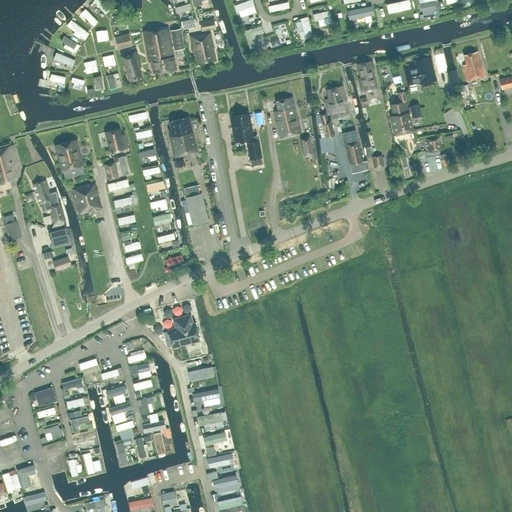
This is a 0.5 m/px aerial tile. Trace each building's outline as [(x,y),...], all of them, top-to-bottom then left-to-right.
[(102,15),(107,10),(97,0),(92,0),(90,2),(102,15)] [(233,13),(251,6),(249,0),(248,0),(231,6),(233,13)] [(385,3),(386,10),(403,7),(402,0),(385,3)] [(265,7),(266,13),(286,8),(285,2),(265,7)] [(186,4),(172,8),(174,14),(188,10),(186,4)] [(368,6),(352,9),(354,22),(363,20),(361,14),(369,13),(368,6)] [(78,15),(91,26),(95,21),(82,10),(78,15)] [(337,19),(347,17),(345,10),(335,12),(337,19)] [(311,21),(327,18),(326,11),(309,14),(311,21)] [(297,33),(299,40),(309,37),(304,17),(297,19),(301,32),(297,33)] [(181,21),(183,28),(194,26),(192,18),(181,21)] [(68,20),(64,26),(72,32),(70,34),(79,42),(86,34),(68,20)] [(214,20),(201,22),(202,30),(215,28),(214,20)] [(171,29),(174,50),(186,49),(184,36),(183,36),(182,27),(171,29)] [(251,43),(253,50),(286,41),(283,31),(274,34),(275,38),(262,42),(258,27),(241,31),(245,45),(251,43)] [(175,69),(168,28),(144,32),(148,59),(151,59),(154,72),(175,69)] [(104,31),(95,33),(96,42),(106,40),(104,31)] [(117,49),(132,45),(129,33),(114,36),(117,49)] [(200,64),(215,60),(213,48),(210,33),(191,37),(194,55),(197,54),(200,64)] [(62,38),(59,49),(74,53),(77,42),(62,38)] [(486,79),(478,46),(464,50),(470,69),(459,72),(460,77),(457,77),(462,94),(469,93),(464,76),(471,73),(474,82),(486,79)] [(122,55),(130,80),(141,76),(138,64),(140,64),(136,50),(122,55)] [(438,52),(431,53),(432,64),(439,63),(438,52)] [(53,53),(50,60),(69,67),(72,60),(53,53)] [(111,55),(99,57),(101,67),(113,65),(111,55)] [(409,86),(435,80),(430,57),(415,60),(416,69),(406,71),(409,86)] [(372,61),(357,64),(360,78),(359,78),(362,91),(376,88),(372,69),(373,69),(372,61)] [(390,70),(393,83),(401,81),(398,68),(390,70)] [(55,92),(60,93),(63,77),(48,74),(46,82),(56,84),(55,92)] [(115,75),(104,76),(105,88),(111,87),(110,80),(115,79),(115,75)] [(511,75),(499,79),(502,89),(511,86),(511,75)] [(89,95),(99,94),(99,79),(89,79),(89,95)] [(350,114),(342,86),(327,90),(329,98),(325,99),(329,112),(334,111),(335,118),(350,114)] [(408,106),(405,96),(404,90),(396,92),(398,102),(391,104),(395,121),(392,121),(395,134),(411,131),(406,113),(410,112),(409,106),(408,106)] [(274,111),(277,120),(297,115),(293,98),(276,102),(278,110),(274,111)] [(467,101),(458,103),(460,113),(470,110),(467,101)] [(419,104),(410,105),(412,117),(421,116),(419,104)] [(125,116),(126,122),(145,119),(144,112),(125,116)] [(248,114),(231,117),(235,142),(247,140),(250,159),(261,157),(257,136),(252,137),(248,114)] [(301,132),(297,115),(277,120),(281,137),(301,132)] [(197,152),(189,117),(172,121),(173,128),(169,129),(175,157),(197,152)] [(322,121),(326,137),(334,135),(330,119),(322,121)] [(106,132),(111,152),(127,148),(124,135),(121,136),(119,128),(106,132)] [(351,164),(364,161),(358,139),(355,129),(342,133),(344,143),(345,143),(351,164)] [(132,133),(133,139),(149,136),(148,130),(132,133)] [(304,156),(313,154),(310,136),(300,138),(304,156)] [(442,150),(440,136),(426,138),(428,152),(442,150)] [(60,160),(63,170),(82,165),(75,140),(58,144),(62,160),(60,160)] [(0,148),(0,183),(17,178),(14,168),(19,166),(13,145),(0,148)] [(155,158),(154,150),(137,153),(139,161),(155,158)] [(374,168),(384,166),(382,154),(372,157),(374,168)] [(124,156),(118,157),(122,175),(129,173),(124,156)] [(105,164),(109,180),(118,177),(114,161),(105,164)] [(140,170),(141,178),(157,174),(156,167),(140,170)] [(107,192),(126,186),(124,179),(105,185),(107,192)] [(64,221),(59,200),(56,190),(49,193),(48,190),(49,190),(46,180),(34,184),(40,203),(45,201),(47,209),(51,208),(55,223),(64,221)] [(357,188),(367,185),(365,180),(356,184),(357,188)] [(143,185),(144,193),(163,188),(161,181),(143,185)] [(73,188),(79,213),(101,207),(95,183),(73,188)] [(201,192),(199,193),(197,185),(183,188),(185,196),(193,225),(208,222),(201,192)] [(162,199),(147,203),(149,210),(164,206),(162,199)] [(115,218),(117,229),(126,227),(126,223),(133,222),(131,215),(115,218)] [(168,215),(151,217),(151,224),(169,222),(168,215)] [(6,223),(10,239),(20,236),(15,220),(6,223)] [(67,231),(51,235),(54,247),(70,243),(67,231)] [(122,240),(129,238),(127,231),(120,233),(122,240)] [(171,234),(155,237),(157,248),(169,245),(167,241),(172,239),(171,234)] [(121,253),(138,249),(136,242),(126,245),(126,242),(119,243),(121,253)] [(160,258),(163,267),(180,261),(177,252),(160,258)] [(139,255),(123,258),(124,264),(140,261),(139,255)] [(53,261),(56,271),(72,266),(68,256),(53,261)] [(168,329),(172,346),(199,339),(195,322),(192,323),(191,317),(174,321),(175,327),(168,329)] [(126,363),(143,359),(141,351),(124,355),(126,363)] [(183,368),(201,364),(199,355),(181,359),(183,368)] [(78,370),(94,365),(92,359),(76,364),(78,370)] [(127,376),(146,373),(144,362),(125,364),(127,376)] [(114,369),(99,374),(101,380),(116,375),(114,369)] [(190,387),(208,384),(207,377),(189,380),(190,387)] [(60,383),(62,391),(79,386),(77,379),(60,383)] [(131,391),(150,386),(148,379),(130,384),(131,391)] [(105,398),(122,393),(120,386),(103,391),(105,398)] [(28,394),(32,408),(54,401),(50,388),(28,394)] [(193,400),(194,406),(213,403),(212,396),(193,400)] [(80,399),(62,401),(63,408),(81,406),(80,399)] [(51,407),(34,412),(35,418),(53,413),(51,407)] [(68,421),(70,432),(88,427),(86,416),(68,421)] [(200,431),(214,430),(214,423),(205,424),(205,417),(195,418),(196,426),(199,426),(200,431)] [(147,418),(139,420),(142,431),(158,428),(157,422),(148,424),(147,418)] [(112,425),(113,431),(131,428),(130,421),(112,425)] [(56,426),(42,429),(44,440),(58,437),(56,426)] [(160,433),(151,435),(156,457),(172,452),(165,428),(159,430),(160,433)] [(74,444),(94,439),(92,432),(72,437),(74,444)] [(132,441),(137,451),(144,448),(139,438),(132,441)] [(207,450),(222,447),(220,441),(205,444),(207,450)] [(42,448),(43,453),(58,450),(57,445),(42,448)] [(101,472),(98,456),(90,458),(88,452),(79,454),(84,476),(101,472)] [(71,459),(64,461),(69,479),(77,476),(71,459)] [(221,475),(227,473),(225,466),(218,468),(221,475)] [(28,499),(34,498),(32,485),(26,486),(28,499)] [(166,491),(159,493),(161,504),(174,502),(173,495),(167,496),(166,491)] [(104,511),(108,511),(104,498),(83,503),(84,511),(104,511)] [(36,499),(29,501),(31,508),(37,507),(36,499)]
